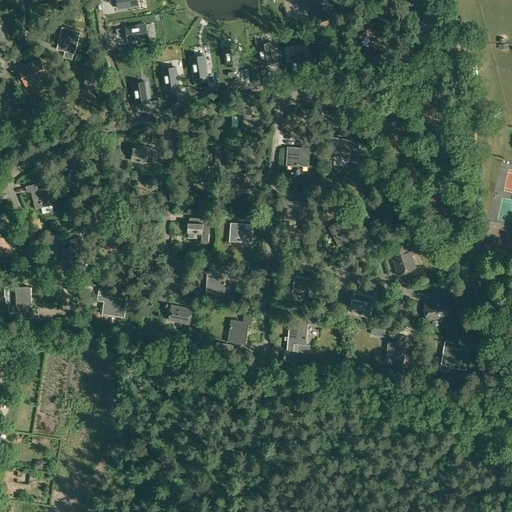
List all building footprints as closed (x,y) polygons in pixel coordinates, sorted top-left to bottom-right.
[(322,0),(310,4),(316,23),(332,18),(325,0),(322,0)] [(342,0),(341,0),(343,12),(362,9),(360,0),(342,0)] [(379,2),(380,13),(388,13),(387,10),(392,10),(391,2),(379,2)] [(371,40),(377,45),(385,37),(378,30),(381,26),(374,19),(356,36),(365,45),(371,40)] [(145,20),(125,22),(126,35),(146,33),(145,20)] [(0,45),(11,40),(2,21),(0,22),(0,45)] [(63,57),(72,59),(73,53),(75,53),(80,31),(62,27),(56,49),(65,51),(63,57)] [(240,42),(227,44),(230,63),(244,62),(240,42)] [(273,42),(260,44),(262,64),(276,61),(273,42)] [(206,53),(193,55),(196,74),(209,72),(206,53)] [(304,53),(291,55),(294,74),(307,72),(304,53)] [(19,68),(26,85),(47,76),(40,59),(19,68)] [(176,67),(162,69),(165,89),(179,87),(176,67)] [(77,91),(88,94),(93,71),(84,69),(81,68),(80,76),(77,91)] [(141,82),(128,84),(130,103),(144,101),(141,82)] [(0,115),(0,113),(20,105),(13,88),(0,93),(0,116),(0,117),(0,115)] [(240,110),(239,128),(258,128),(258,111),(240,110)] [(349,161),(356,162),(359,142),(331,137),(328,155),(349,159),(349,161)] [(199,153),(199,178),(214,178),(214,161),(222,161),(222,144),(208,144),(208,153),(199,153)] [(131,161),(152,164),(153,159),(157,160),(158,154),(154,153),(154,148),(148,147),(148,146),(143,145),(143,147),(134,145),(134,148),(133,147),(131,161)] [(286,166),(309,167),(310,148),(287,147),(286,166)] [(67,178),(84,188),(88,182),(89,183),(95,174),(84,167),(80,173),(72,169),(67,178)] [(238,189),(238,190),(241,190),(241,189),(250,188),(250,184),(251,184),(250,173),(249,173),(232,174),(233,189),(238,189)] [(31,191),(35,209),(57,203),(53,185),(37,189),(36,183),(25,186),(27,192),(31,191)] [(283,219),(305,221),(306,210),(312,210),(313,204),(307,203),(307,202),(285,200),(283,219)] [(201,242),(208,243),(209,218),(189,218),(189,223),(188,223),(188,233),(201,233),(201,242)] [(328,227),(338,247),(355,238),(345,218),(328,227)] [(229,241),(252,243),(253,224),(230,222),(229,241)] [(0,255),(8,255),(8,237),(5,237),(6,228),(0,228),(0,255)] [(109,245),(116,249),(122,239),(110,232),(108,235),(106,234),(99,245),(107,249),(109,245)] [(59,249),(66,272),(82,267),(75,245),(82,243),(80,236),(67,240),(69,246),(59,249)] [(392,258),(398,274),(416,268),(407,243),(390,249),(389,245),(382,247),(386,260),(392,258)] [(206,297),(224,298),(226,278),(230,279),(231,266),(222,265),(221,271),(207,270),(206,297)] [(292,294),(314,298),(317,279),(295,275),(292,294)] [(9,286),(4,286),(4,297),(10,296),(10,303),(7,303),(8,312),(27,312),(27,309),(31,309),(31,308),(30,288),(29,288),(29,286),(9,286)] [(424,303),(427,321),(454,316),(452,301),(455,300),(453,292),(440,294),(441,300),(424,303)] [(363,313),(370,314),(374,296),(354,293),(353,298),(352,298),(350,307),(364,310),(363,313)] [(98,294),(97,299),(104,300),(102,313),(109,315),(109,313),(118,314),(117,316),(124,317),(127,298),(111,296),(98,294)] [(168,320),(190,324),(193,308),(170,304),(168,320)] [(227,341),(246,344),(249,324),(252,324),(253,313),(244,312),(243,321),(231,319),(227,341)] [(318,317),(301,316),(301,321),(289,320),(287,350),(294,351),(294,344),(306,345),(308,324),(317,325),(318,317)] [(385,363),(403,365),(407,337),(401,336),(401,342),(388,341),(385,363)] [(441,369),(448,370),(449,367),(466,369),(468,350),(452,348),(452,342),(445,341),(441,369)] [(301,345),(300,354),(309,355),(310,346),(301,345)] [(46,471),(44,478),(51,479),(52,472),(46,471)]
